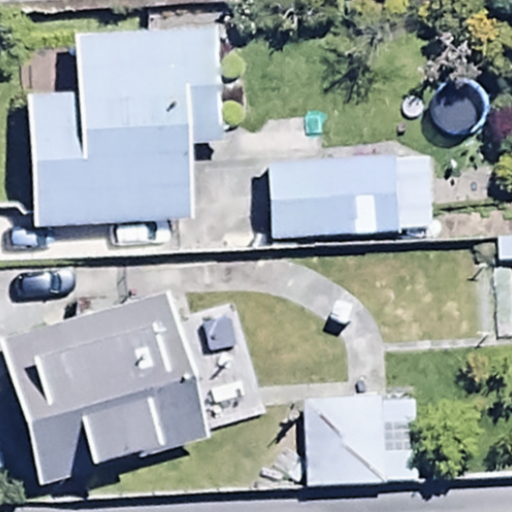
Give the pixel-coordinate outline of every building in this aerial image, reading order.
[(19,103),(25,235),(186,228),(182,154),(225,152),(220,32),(65,38),(67,101),(19,103)] [(258,172),(261,242),(430,235),(427,165),(258,172)] [(0,341),(0,390),(30,494),(200,444),(157,296),(0,341)] [(511,411),(487,412),(488,486),(511,485),(511,411)] [(307,439),(308,493),(389,492),(388,438),(307,439)]
